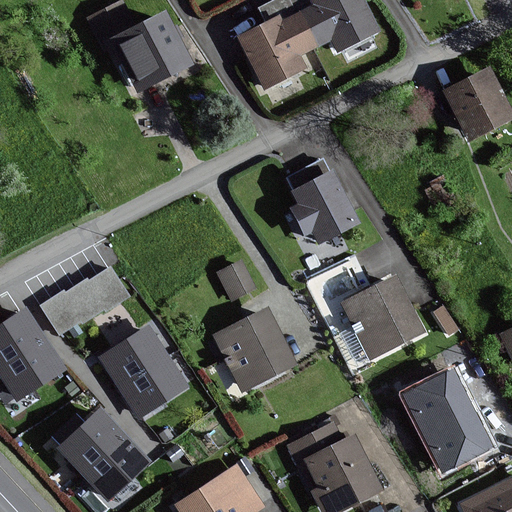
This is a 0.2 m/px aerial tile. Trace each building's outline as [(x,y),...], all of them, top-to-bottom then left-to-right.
[(312,0),(314,4),(299,11),(317,46),(332,39),(338,51),(379,31),(363,0),(312,0)] [(191,62),(166,12),(134,27),(122,3),(91,18),(106,47),(114,43),(137,89),(191,62)] [(300,54),(317,46),(299,11),(281,20),(279,16),(239,36),(265,87),(306,67),(300,54)] [(511,115),(511,113),(488,69),(448,91),(472,136),(511,115)] [(330,172),(324,160),(290,176),(296,190),(293,191),(300,204),(293,208),(305,233),(314,229),(319,241),(358,223),(333,171),(330,172)] [(114,261),(41,298),(58,331),(131,294),(114,261)] [(254,288),(241,262),(219,273),(232,299),(254,288)] [(423,332),(395,278),(346,302),(373,357),(423,332)] [(294,364),(267,309),(216,334),(243,388),(294,364)] [(0,325),(0,367),(45,340),(26,310),(0,325)] [(101,358),(121,387),(167,356),(148,327),(101,358)] [(511,330),(503,335),(511,352),(511,330)] [(0,372),(16,399),(64,370),(45,340),(0,367),(0,372)] [(187,386),(167,356),(121,387),(141,417),(187,386)] [(492,445),(455,371),(407,394),(444,469),(492,445)] [(60,447),(84,473),(125,435),(101,409),(60,447)] [(313,491),(323,511),(337,511),(382,490),(354,435),(342,441),(333,424),(290,445),(302,469),(309,466),(320,488),(313,491)] [(149,461),(125,435),(84,473),(109,499),(149,461)] [(249,511),(263,504),(240,467),(179,504),(183,511),(249,511)] [(511,511),(511,478),(460,505),(464,511),(511,511)]
